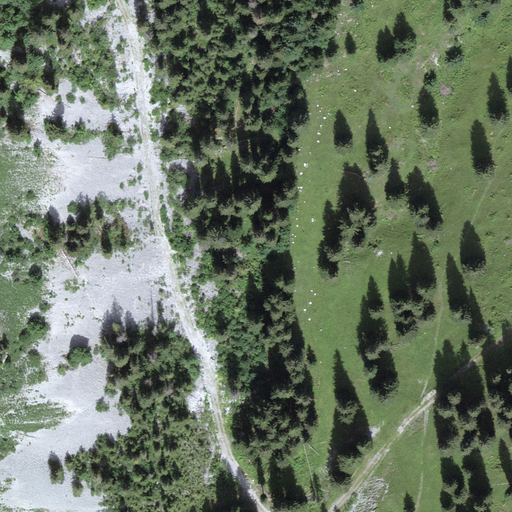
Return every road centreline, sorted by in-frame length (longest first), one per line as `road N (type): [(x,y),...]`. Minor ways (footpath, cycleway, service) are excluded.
road 1 (track): [(120,0),(134,37),(154,205),(180,302),(212,383),(224,445),(263,511)]
road 2 (track): [(328,511),(422,405),(511,333)]
